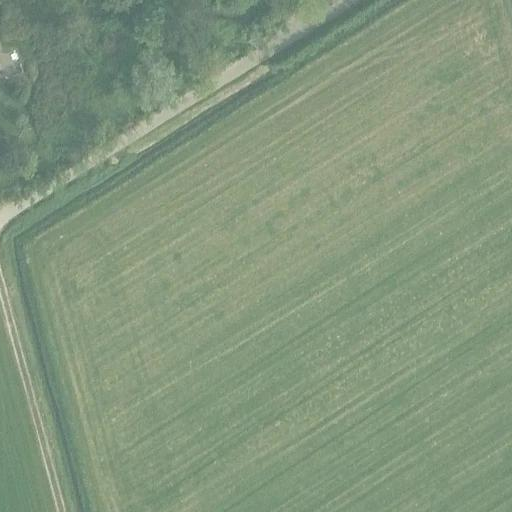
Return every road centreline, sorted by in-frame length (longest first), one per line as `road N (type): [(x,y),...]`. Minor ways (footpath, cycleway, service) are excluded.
road 1 (unclassified): [(0,218),(351,0)]
road 2 (track): [(0,273),(64,511)]
